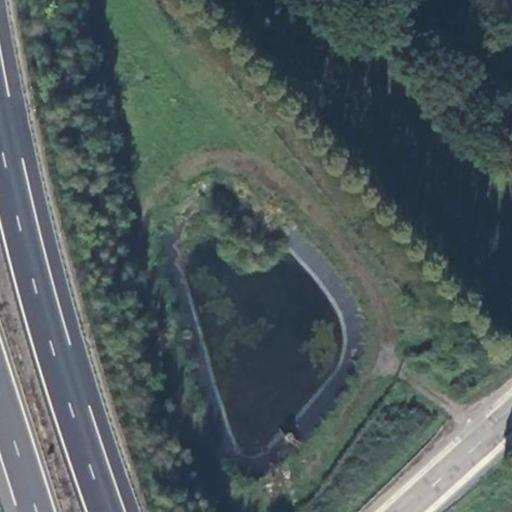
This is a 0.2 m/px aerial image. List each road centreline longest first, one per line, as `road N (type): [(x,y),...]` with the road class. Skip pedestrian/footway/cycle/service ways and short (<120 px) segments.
road 1 (track): [(185,166),(262,156),(383,277),(410,358),(312,476),(231,507),(159,316),(143,194)]
road 2 (motorway): [(101,511),(29,281),(0,154)]
road 3 (secondary): [(511,418),(407,511)]
